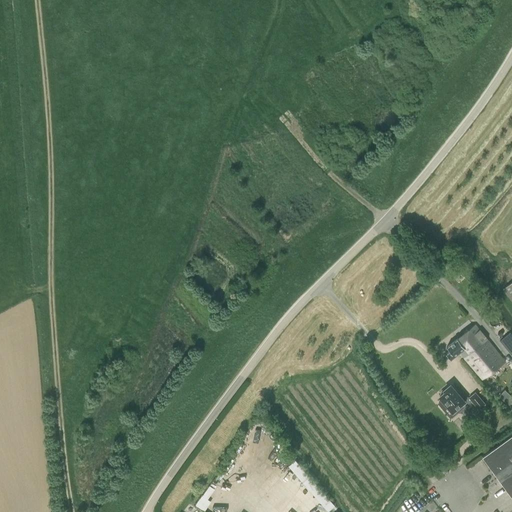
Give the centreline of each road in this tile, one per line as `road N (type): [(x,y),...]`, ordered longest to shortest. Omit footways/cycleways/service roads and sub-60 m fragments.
road 1 (unclassified): [(148,511),(217,407),(449,143),(511,56)]
road 2 (track): [(71,511),(47,266),(46,112),(34,0)]
road 3 (track): [(464,65),(396,154),(386,217),(313,244)]
road 4 (track): [(283,121),(329,174),(386,217)]
